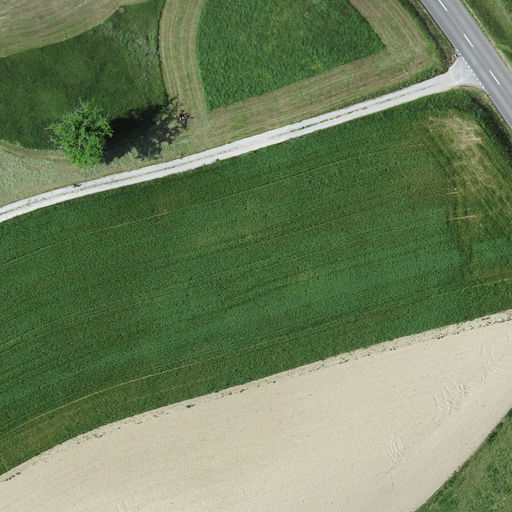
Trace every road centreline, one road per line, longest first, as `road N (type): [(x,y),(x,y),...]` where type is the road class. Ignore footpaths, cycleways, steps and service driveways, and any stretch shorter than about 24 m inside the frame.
road 1 (track): [(484,61),(204,157),(0,214)]
road 2 (tertiary): [(511,101),(438,0)]
